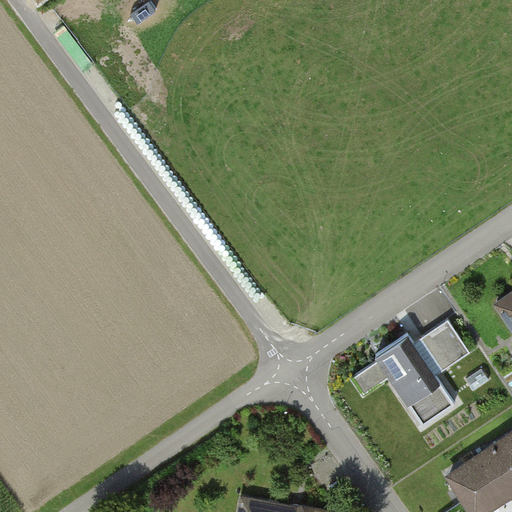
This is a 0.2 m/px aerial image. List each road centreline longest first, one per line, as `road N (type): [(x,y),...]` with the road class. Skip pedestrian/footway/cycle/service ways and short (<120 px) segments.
road 1 (track): [(21,0),(295,371)]
road 2 (residential): [(511,224),(295,371)]
road 3 (unclassified): [(295,371),(78,511)]
road 4 (residential): [(295,371),(396,511)]
